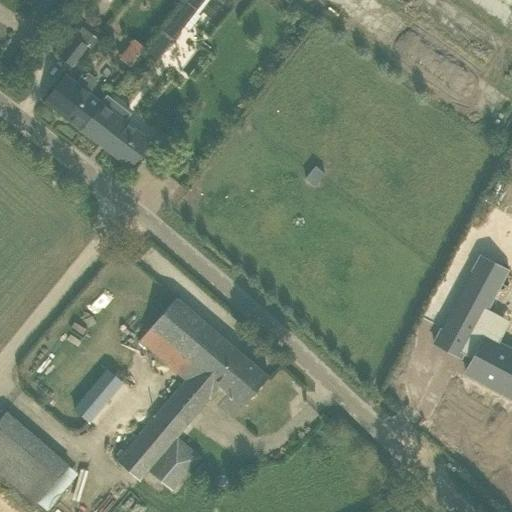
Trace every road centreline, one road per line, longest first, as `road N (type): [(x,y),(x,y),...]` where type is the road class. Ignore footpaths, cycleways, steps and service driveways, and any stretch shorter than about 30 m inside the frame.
road 1 (tertiary): [(467,511),(131,206)]
road 2 (unclassified): [(0,368),(131,206)]
road 3 (tertiary): [(131,206),(0,101)]
